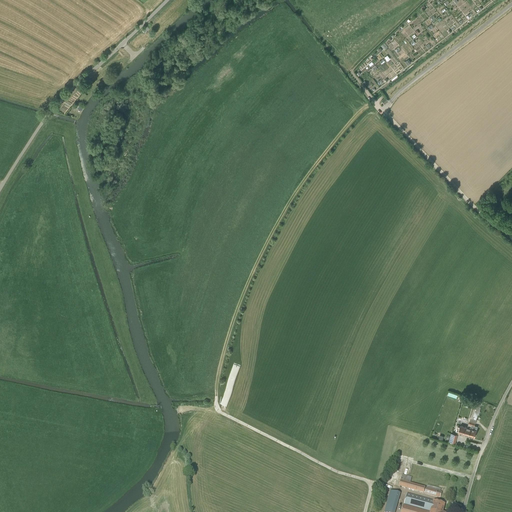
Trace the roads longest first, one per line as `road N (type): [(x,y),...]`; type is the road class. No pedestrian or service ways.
road 1 (unclassified): [(0,186),(52,109),(167,0)]
road 2 (unclassified): [(511,238),(350,72)]
road 3 (track): [(215,396),(220,412),(337,472),(403,489)]
road 4 (unclassified): [(463,511),(511,384)]
